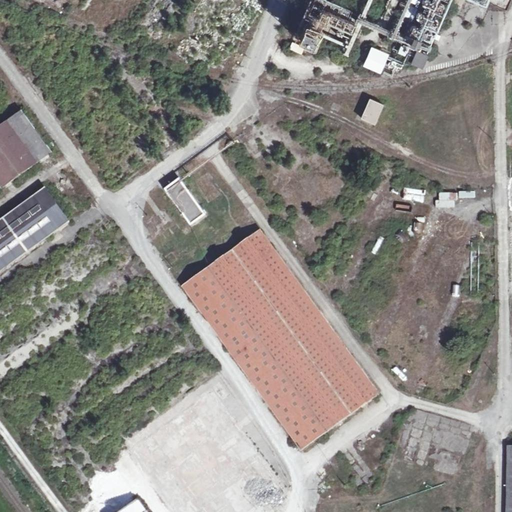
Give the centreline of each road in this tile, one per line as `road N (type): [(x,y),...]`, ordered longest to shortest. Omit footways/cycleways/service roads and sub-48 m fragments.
road 1 (unknown): [(203,135),(396,402),(462,425),(481,443)]
road 2 (unknown): [(481,443),(505,363),(501,81),(511,78)]
